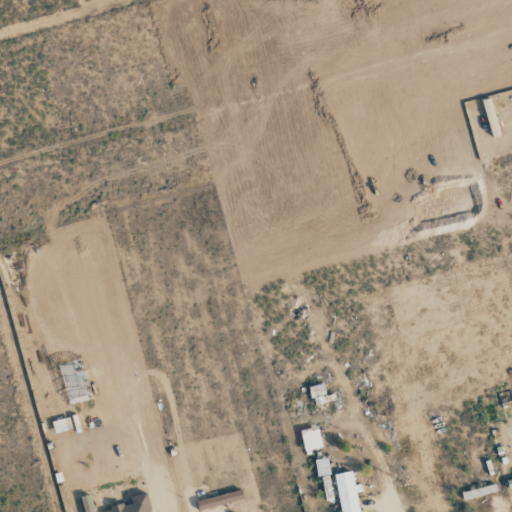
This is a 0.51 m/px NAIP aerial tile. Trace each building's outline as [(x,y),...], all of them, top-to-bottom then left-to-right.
[(482,100),(492,137),(499,135),(490,98),(482,100)] [(313,404),(327,402),(324,383),(309,386),(313,404)] [(300,430),(304,451),(322,447),(317,426),(300,430)] [(314,459),(316,475),(329,473),(327,457),(314,459)] [(334,473),(340,511),(360,511),(356,484),(354,484),(351,470),(334,473)] [(329,493),(330,476),(323,475),(322,492),(329,493)] [(461,492),(463,500),(496,491),(494,483),(461,492)] [(243,498),(240,489),(196,501),(198,511),(243,498)]
